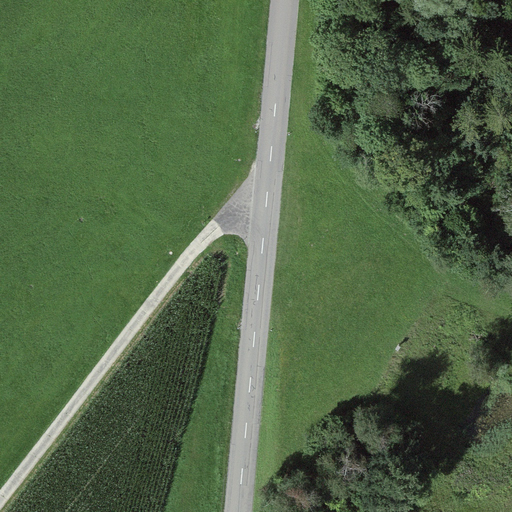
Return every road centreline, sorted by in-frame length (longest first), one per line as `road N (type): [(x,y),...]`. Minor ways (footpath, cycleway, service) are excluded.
road 1 (tertiary): [(239,511),(285,0)]
road 2 (track): [(0,509),(190,256),(251,199),(267,198)]
